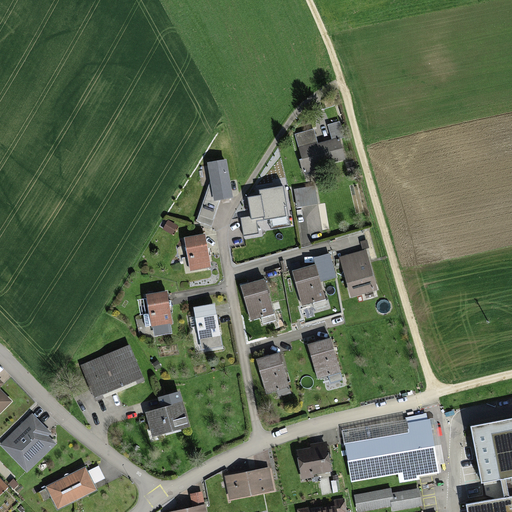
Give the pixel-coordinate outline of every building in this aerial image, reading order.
[(312,132),(295,136),(304,169),(343,159),(338,140),(316,146),(312,132)] [(229,161),(207,165),(214,205),(235,201),(229,161)] [(261,198),(246,200),(249,225),(285,221),(282,190),(260,193),(261,198)] [(205,236),(187,240),(192,271),(211,267),(205,236)] [(368,253),(342,260),(353,297),(379,290),(368,253)] [(315,267),(293,273),(302,306),(323,300),(315,267)] [(263,282),(243,288),(251,319),(272,313),(263,282)] [(165,292),(148,295),(154,330),(171,327),(165,292)] [(214,307),(194,310),(200,342),(220,338),(214,307)] [(330,341),(311,346),(319,377),(338,372),(330,341)] [(128,348),(81,367),(94,398),(140,379),(128,348)] [(278,356),(260,361),(268,392),(287,387),(278,356)] [(0,411),(10,402),(0,391),(0,386),(2,384),(0,382),(0,411)] [(188,426),(179,395),(160,401),(163,411),(148,415),(155,436),(188,426)] [(32,415),(0,445),(0,449),(25,476),(57,445),(32,415)] [(511,419),(473,428),(483,481),(511,474),(511,419)] [(409,431),(344,441),(350,481),(403,472),(404,480),(437,475),(429,422),(408,425),(409,431)] [(311,451),(297,453),(302,478),(332,473),(326,443),(310,446),(311,451)] [(268,469),(226,478),(231,500),(273,491),(268,469)] [(85,470),(45,490),(55,511),(95,491),(85,470)] [(390,491),(354,496),(356,511),(368,511),(395,508),(395,511),(396,511),(421,508),(419,492),(391,496),(390,491)] [(511,511),(511,497),(469,506),(469,511),(511,511)] [(308,511),(308,509),(298,511),(297,511),(345,511),(344,501),(334,503),(335,510),(316,511),(308,511)]
